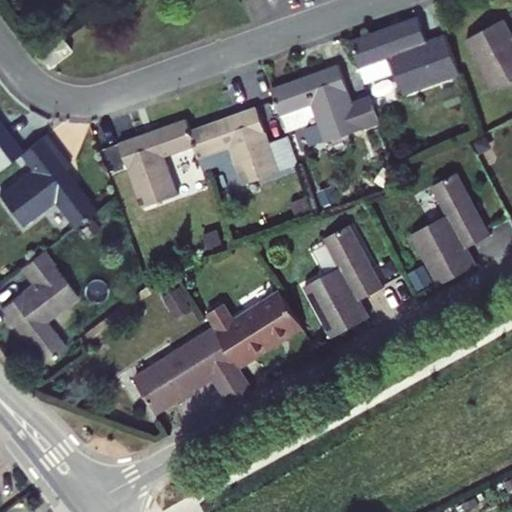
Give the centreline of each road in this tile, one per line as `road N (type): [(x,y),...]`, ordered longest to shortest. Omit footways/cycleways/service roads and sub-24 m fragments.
road 1 (residential): [(90,504),(511,275)]
road 2 (residential): [(0,40),(39,87),(90,100),(384,0)]
road 3 (secondary): [(90,504),(0,401)]
